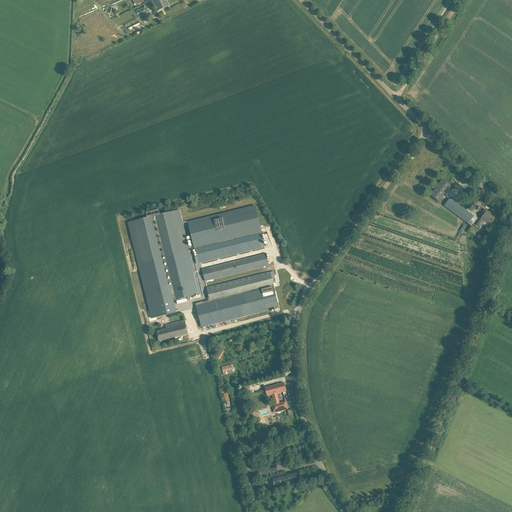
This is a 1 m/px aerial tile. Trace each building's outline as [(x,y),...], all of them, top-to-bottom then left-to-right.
[(151,0),(157,11),(168,6),(164,0),(151,0)] [(431,196),(440,202),(452,185),(443,179),(431,196)] [(449,208),(469,224),(474,216),(454,201),(449,208)] [(264,247),(254,206),(213,216),(189,222),(195,247),(197,256),(195,257),(196,264),(264,247)] [(481,214),(483,216),(476,225),(480,227),(484,221),(490,225),(493,221),(494,219),(488,214),(489,212),(485,209),(481,214)] [(190,252),(180,210),(160,215),(159,210),(146,213),(148,218),(128,223),(138,264),(183,253),(190,252)] [(183,253),(138,264),(146,297),(151,315),(151,319),(163,316),(169,314),(176,313),(173,301),(200,294),(190,252),(183,253)] [(202,269),(205,281),(269,266),(266,254),(202,269)] [(210,302),(196,306),(201,327),(225,321),(249,315),(279,308),(272,280),(275,279),(273,272),(270,272),(207,288),(210,302)] [(166,325),(167,329),(156,331),(159,341),(188,334),(185,320),(180,322),(166,325)] [(265,388),(268,396),(286,391),(284,383),(265,388)] [(249,385),(243,386),(245,394),(251,392),(249,385)] [(286,401),(272,405),(274,412),(288,409),(286,401)] [(312,461),(310,454),(301,456),(302,464),(312,461)] [(270,465),(258,468),(260,476),(268,474),(269,476),(272,475),(272,473),(270,465)] [(269,476),(270,479),(273,478),(275,487),(298,482),(295,473),(285,475),(285,472),(272,475),(269,476)]
